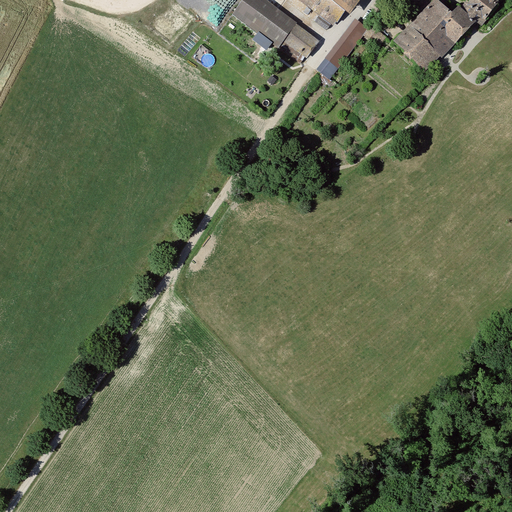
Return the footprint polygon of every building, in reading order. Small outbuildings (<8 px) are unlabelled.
[(297,23),(264,0),(242,0),(233,14),(279,47),(283,42),(295,25),(297,23)] [(348,17),(361,0),(297,0),(334,27),(344,14),(348,17)] [(452,15),(436,0),(393,43),(406,55),(404,57),(410,63),(412,62),(425,75),(440,59),(442,61),(456,47),(477,24),(482,27),(500,3),(496,0),(473,0),(468,6),(466,3),(461,10),(458,8),(452,15)] [(355,21),(326,60),(338,68),(362,36),(367,30),(363,27),(355,21)] [(366,23),(363,27),(367,30),(362,36),(378,48),(386,37),(366,23)] [(319,42),(295,25),(283,42),(307,59),(319,42)]
